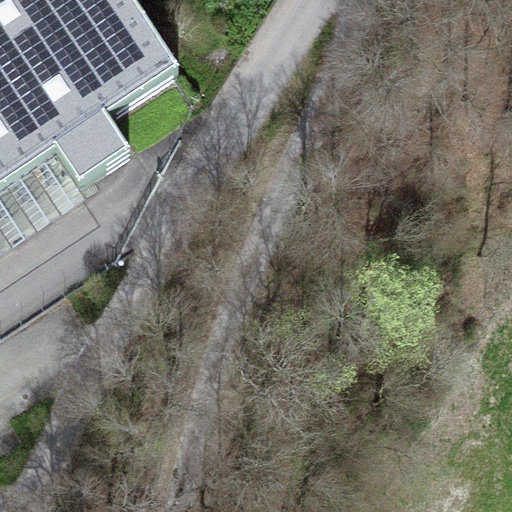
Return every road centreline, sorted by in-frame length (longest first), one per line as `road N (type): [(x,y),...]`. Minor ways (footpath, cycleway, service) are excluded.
road 1 (residential): [(24,511),(174,218),(328,0)]
road 2 (unclassified): [(175,511),(188,452),(341,0)]
